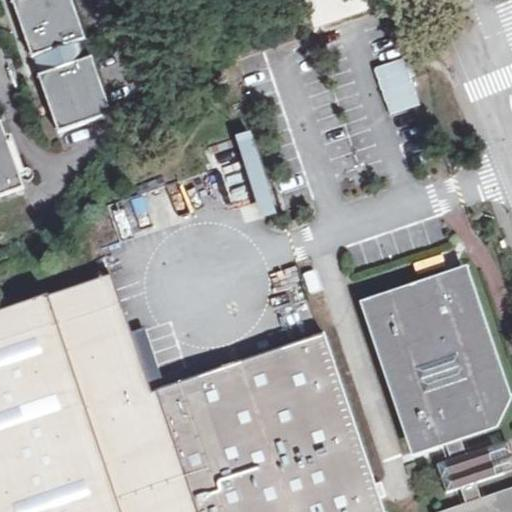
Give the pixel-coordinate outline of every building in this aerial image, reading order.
[(92,40),(87,42),(72,0),(22,0),(14,3),(35,63),(32,68),(35,76),(40,76),(60,136),(113,117),(94,61),(99,59),(92,40)] [(405,60),(375,70),(390,117),(421,107),(405,60)] [(259,136),(239,139),(246,184),(236,185),(243,224),(274,218),(259,136)] [(0,207),(22,200),(0,137),(0,207)] [(511,511),(511,494),(485,504),(479,486),(507,477),(496,448),(468,458),(460,436),(501,423),(510,404),(470,286),(474,278),(459,271),(456,277),(369,307),(418,450),(444,442),(451,463),(439,467),(449,496),(462,492),(468,510),(461,511),(386,511),(326,337),(160,394),(200,511),(511,511)] [(511,442),(496,448),(507,477),(511,475),(511,442)]
